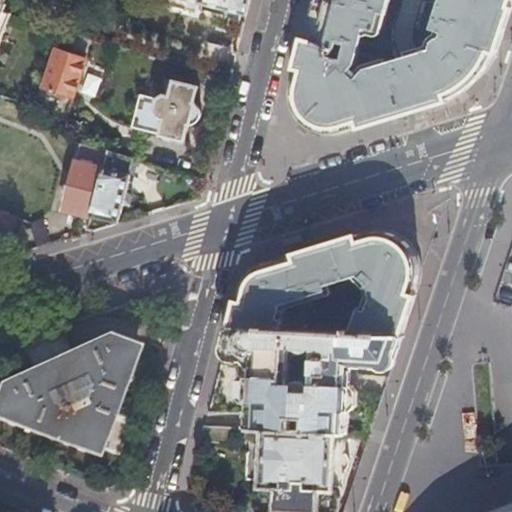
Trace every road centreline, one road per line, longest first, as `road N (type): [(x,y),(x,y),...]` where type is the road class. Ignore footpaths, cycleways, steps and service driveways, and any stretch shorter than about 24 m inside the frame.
road 1 (residential): [(506,130),(380,511)]
road 2 (residential): [(220,218),(151,511)]
road 3 (secondary): [(220,218),(506,130)]
road 4 (secondary): [(0,287),(220,218)]
road 5 (residential): [(279,0),(220,218)]
